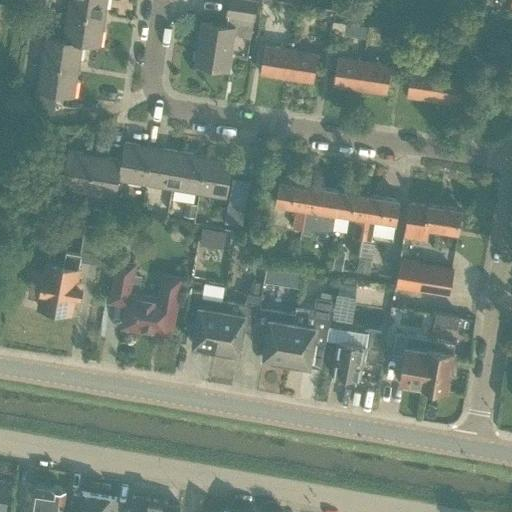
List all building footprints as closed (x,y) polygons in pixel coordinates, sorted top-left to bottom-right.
[(40,0),(41,0),(40,7),(49,8),(50,0),(40,0)] [(105,17),(107,0),(68,0),(67,11),(105,17)] [(252,36),(255,16),(258,0),(255,0),(230,0),(229,12),(230,13),(228,26),(203,22),(197,62),(230,67),(235,34),(252,36)] [(100,46),(105,17),(67,11),(63,38),(63,40),(82,43),(100,46)] [(292,27),(294,15),(265,11),(263,22),(292,27)] [(38,20),(36,32),(45,34),(47,22),(38,20)] [(362,23),(360,35),(367,36),(369,25),(362,23)] [(63,40),(63,38),(45,35),(44,40),(40,64),(78,69),(82,43),(63,40)] [(288,76),(292,48),(265,44),(261,72),(288,76)] [(315,81),(319,52),(292,48),(288,76),(315,81)] [(361,87),(365,60),(339,55),(335,83),(361,87)] [(474,61),(463,59),(462,67),(473,68),(474,61)] [(388,91),(392,63),(365,60),(361,87),(388,91)] [(74,96),(78,69),(40,64),(36,90),(38,90),(37,104),(56,107),(58,93),(74,96)] [(434,99),(439,71),(412,66),(408,95),(434,99)] [(461,103),(466,75),(439,71),(434,99),(461,103)] [(146,183),(152,147),(123,142),(120,159),(122,160),(119,178),(146,183)] [(173,187),(179,152),(152,147),(146,183),(173,187)] [(88,191),(94,155),(68,151),(62,186),(88,191)] [(199,192),(205,156),(179,152),(173,187),(199,192)] [(122,160),(120,159),(94,155),(88,191),(116,195),(119,178),(122,160)] [(226,196),(232,161),(205,156),(199,192),(226,196)] [(233,177),(226,221),(243,224),(251,180),(233,177)] [(310,184),(280,180),(276,201),(300,205),(299,210),(297,209),(294,226),(303,228),(310,184)] [(310,184),(303,228),(333,233),(337,211),(340,189),(310,184)] [(340,189),(337,211),(361,215),(360,220),(357,219),(354,236),(351,253),(360,255),(363,238),(370,194),(340,189)] [(370,194),(363,238),(373,240),(374,234),(395,237),(397,221),(401,199),(370,194)] [(171,199),(162,198),(160,209),(169,211),(171,199)] [(197,204),(188,202),(187,214),(195,215),(197,204)] [(411,202),(406,238),(425,241),(428,225),(459,230),(463,209),(431,204),(431,205),(411,202)] [(102,263),(108,228),(87,224),(82,252),(68,249),(65,264),(48,261),(46,270),(37,269),(33,292),(42,294),(41,303),(72,309),(75,296),(80,297),(83,281),(77,280),(81,259),(102,263)] [(202,238),(202,242),(226,246),(228,230),(216,228),(204,226),(202,238)] [(122,257),(131,255),(128,241),(119,243),(122,257)] [(337,251),(335,267),(344,269),(346,253),(337,251)] [(360,255),(358,270),(372,273),(374,257),(360,255)] [(155,330),(172,333),(182,277),(165,274),(161,298),(139,294),(143,275),(135,274),(137,262),(119,259),(112,300),(129,303),(125,325),(142,328),(143,331),(152,332),(155,330)] [(401,260),(397,285),(417,288),(449,294),(453,268),(421,263),(401,260)] [(300,286),(303,270),(268,264),(265,279),(300,286)] [(252,289),(261,291),(262,283),(253,281),(252,289)] [(358,285),(341,282),(338,301),(354,304),(358,285)] [(269,284),(269,298),(282,299),(283,284),(269,284)] [(223,309),(225,299),(204,295),(205,289),(191,286),(185,319),(196,321),(197,324),(194,343),(201,345),(205,351),(216,353),(223,309)] [(247,303),(225,299),(223,309),(216,353),(228,355),(233,350),(240,352),(244,332),(246,330),(256,332),(260,307),(261,307),(263,295),(249,292),(247,303)] [(327,344),(331,319),(335,299),(317,296),(314,308),(297,305),(296,312),(295,312),(286,365),(298,367),(304,363),(311,364),(314,345),(317,342),(327,344)] [(274,309),(261,307),(260,307),(256,332),(266,333),(268,336),(264,356),(271,357),(275,363),(286,365),(295,312),(274,309)] [(460,316),(438,312),(435,323),(458,327),(460,316)] [(361,378),(364,361),(377,363),(383,331),(370,329),(367,345),(339,340),(333,374),(361,378)] [(433,338),(397,332),(393,355),(405,357),(401,379),(405,380),(404,386),(424,389),(433,338)] [(456,342),(433,338),(424,389),(425,383),(448,387),(456,342)] [(248,348),(246,373),(260,375),(263,349),(248,348)] [(0,479),(0,511),(5,511),(10,481),(0,479)] [(62,487),(56,486),(53,488),(52,488),(52,489),(37,486),(32,489),(28,511),(62,511),(66,490),(64,490),(62,487)] [(83,491),(82,495),(75,493),(71,511),(115,511),(118,497),(105,495),(105,498),(101,497),(101,494),(83,491)] [(177,511),(179,505),(134,496),(131,511),(177,511)]
